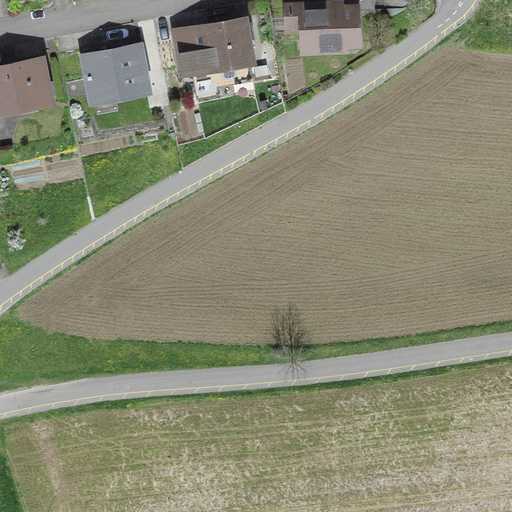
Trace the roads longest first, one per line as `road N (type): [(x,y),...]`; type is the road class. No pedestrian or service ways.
road 1 (residential): [(456,0),(374,67),(91,233),(0,296)]
road 2 (unclassified): [(0,405),(511,342)]
road 3 (residential): [(169,0),(0,37)]
